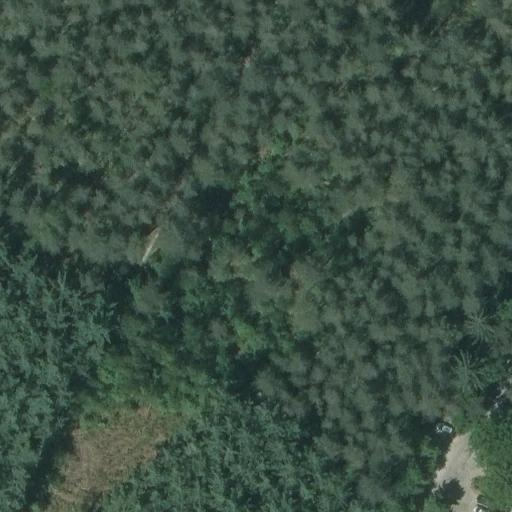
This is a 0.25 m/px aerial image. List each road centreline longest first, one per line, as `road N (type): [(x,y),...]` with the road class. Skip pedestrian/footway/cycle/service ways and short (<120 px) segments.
road 1 (track): [(9,511),(270,0)]
road 2 (track): [(450,452),(511,332)]
